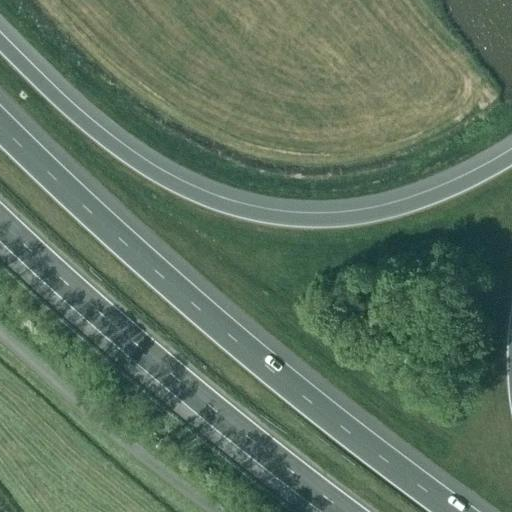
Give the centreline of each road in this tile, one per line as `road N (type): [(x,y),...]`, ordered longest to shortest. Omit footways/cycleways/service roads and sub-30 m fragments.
road 1 (motorway): [(452,511),(206,323),(0,126)]
road 2 (motorway): [(511,158),(426,201),(373,216),(266,218),(166,183),(82,122),(0,43)]
road 3 (motorway): [(0,226),(160,375),(341,511)]
road 4 (unclassified): [(215,511),(0,333)]
